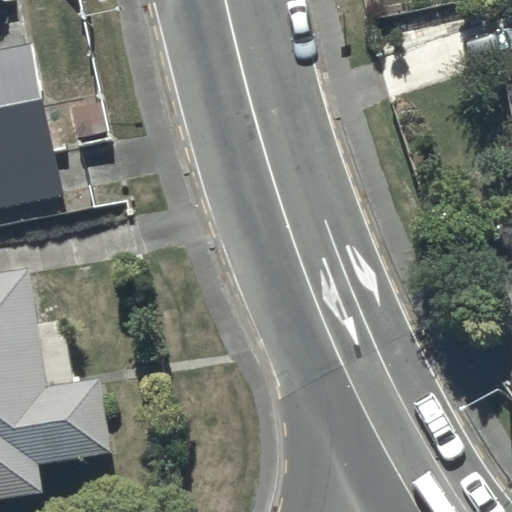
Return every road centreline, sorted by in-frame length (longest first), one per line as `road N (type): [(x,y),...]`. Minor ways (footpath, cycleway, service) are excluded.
road 1 (tertiary): [(223,0),(309,292)]
road 2 (tertiary): [(309,292),(387,463),(418,511)]
road 3 (trunk): [(314,511),(323,417),(309,292)]
